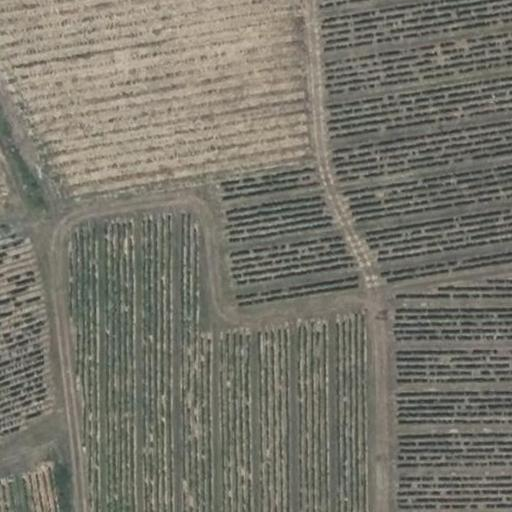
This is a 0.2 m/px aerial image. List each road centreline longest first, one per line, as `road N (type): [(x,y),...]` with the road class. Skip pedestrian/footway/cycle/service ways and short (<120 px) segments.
road 1 (track): [(82,511),(51,232),(62,217),(195,195),(211,203),(218,301),(229,314),(247,320),(373,298)]
road 2 (track): [(381,511),(379,326),(321,153),(309,0)]
road 3 (track): [(62,217),(0,86)]
